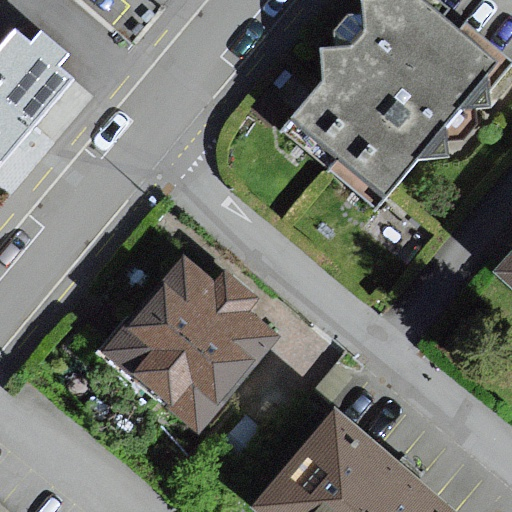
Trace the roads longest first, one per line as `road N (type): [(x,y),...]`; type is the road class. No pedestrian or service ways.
road 1 (residential): [(131,131),(511,482)]
road 2 (residential): [(0,290),(131,131)]
road 3 (residential): [(131,131),(242,0)]
